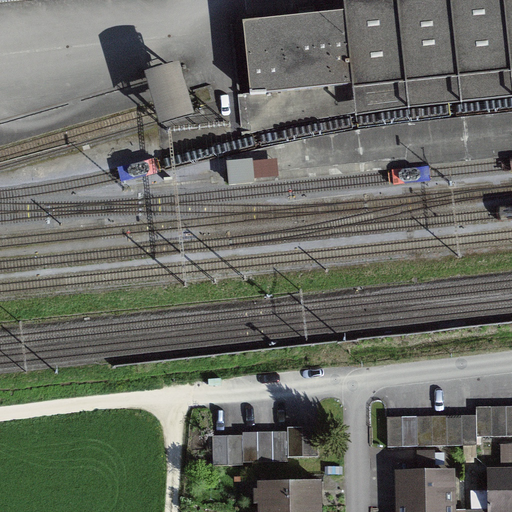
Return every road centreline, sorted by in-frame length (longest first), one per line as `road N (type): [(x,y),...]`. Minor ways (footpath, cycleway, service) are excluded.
road 1 (track): [(0,417),(183,395)]
road 2 (residential): [(183,395),(355,378)]
road 3 (residential): [(355,378),(511,361)]
road 4 (residential): [(355,378),(359,511)]
